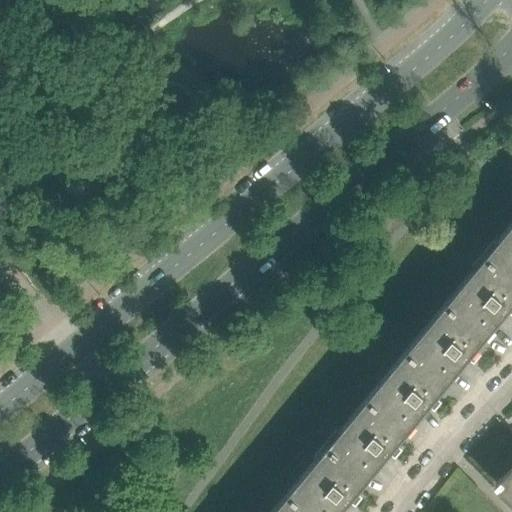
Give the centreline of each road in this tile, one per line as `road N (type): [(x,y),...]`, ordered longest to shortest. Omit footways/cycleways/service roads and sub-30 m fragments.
road 1 (secondary): [(0,474),(511,49)]
road 2 (secondary): [(486,0),(0,410)]
road 3 (residential): [(511,383),(447,449),(401,511)]
